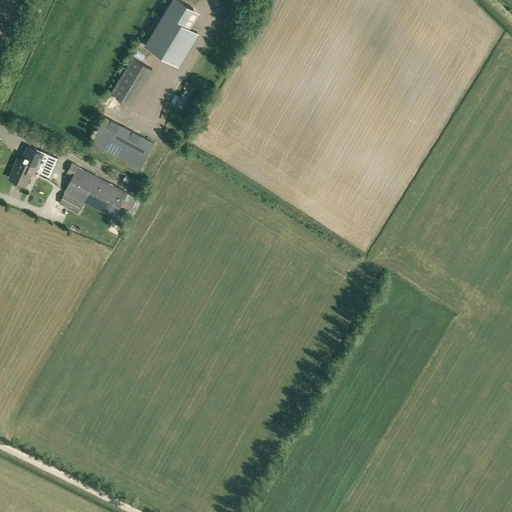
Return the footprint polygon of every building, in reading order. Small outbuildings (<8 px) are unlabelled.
[(180,0),(172,0),(146,43),(179,63),(198,32),(184,23),(193,8),(180,0)] [(152,68),(133,56),(111,90),(131,102),(152,68)] [(182,109),(189,97),(183,92),(175,105),(182,109)] [(140,168),(154,142),(104,116),(90,141),(140,168)] [(39,151),(28,146),(24,155),(26,155),(23,160),(18,158),(14,165),(15,165),(10,177),(25,184),(28,177),(29,178),(31,172),(34,173),(38,174),(40,171),(49,176),(57,157),(40,150),(39,151)] [(73,174),(65,191),(84,201),(86,202),(114,217),(127,192),(78,166),(78,165),(72,162),(67,171),(73,174)] [(65,191),(59,202),(78,212),(84,201),(65,191)] [(115,218),(114,220),(123,224),(130,210),(122,206),(115,218)]
